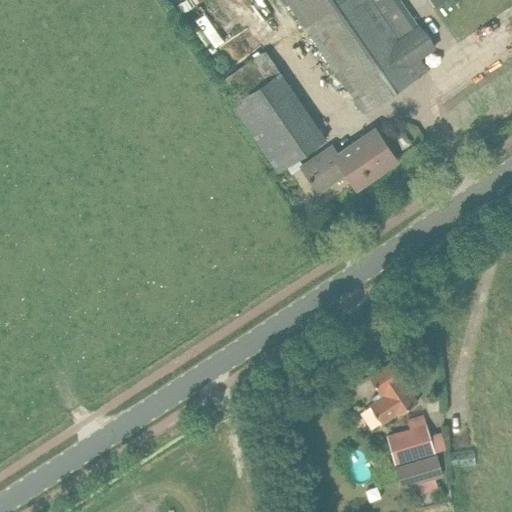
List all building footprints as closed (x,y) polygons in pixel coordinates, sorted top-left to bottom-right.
[(285,0),(364,113),(428,68),(421,58),(436,49),(401,0),(285,0)] [(207,12),(195,21),(216,49),(228,40),(207,12)] [(230,104),(278,172),(326,139),(263,51),(226,77),(240,97),(230,104)] [(359,141),(338,155),(335,157),(346,172),(346,173),(356,188),(374,175),(372,172),(380,167),(382,170),(396,160),(375,130),(359,141)] [(338,155),(332,146),(301,167),(318,192),(346,173),(346,172),(335,157),(338,155)] [(369,376),(380,393),(373,397),(375,401),(369,405),(381,424),(399,413),(400,415),(420,401),(405,377),(408,375),(397,357),(369,376)] [(424,414),(408,419),(411,428),(387,436),(396,465),(435,452),(447,449),(441,433),(431,436),(424,414)] [(474,451),(450,453),(452,467),(476,464),(474,451)] [(444,477),(437,454),(396,467),(402,489),(444,477)]
